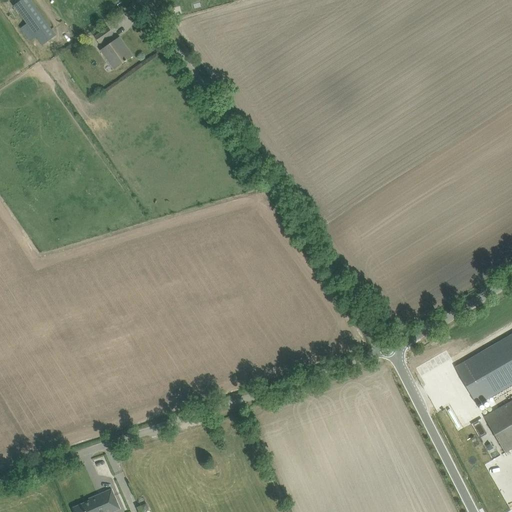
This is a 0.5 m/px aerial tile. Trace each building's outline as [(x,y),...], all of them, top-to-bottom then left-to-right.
[(43,45),(56,35),(30,0),(20,0),(14,5),(27,23),(37,36),(43,45)] [(35,38),(37,36),(27,23),(21,27),(31,41),(35,38)] [(103,48),(117,67),(130,58),(133,56),(127,47),(124,50),(121,46),(121,45),(116,39),(115,40),(111,34),(113,33),(108,27),(95,37),(100,43),(101,42),(104,47),(103,48)] [(511,334),(456,367),(477,403),(511,383),(511,334)] [(511,399),(484,416),(505,452),(511,448),(511,399)] [(279,511),(261,467),(234,478),(248,511),(279,511)] [(195,502),(198,511),(235,511),(224,483),(194,495),(197,502),(195,502)] [(115,511),(121,510),(112,489),(89,499),(90,501),(73,508),(74,511),(115,511)] [(149,511),(145,501),(137,505),(140,511),(149,511)]
